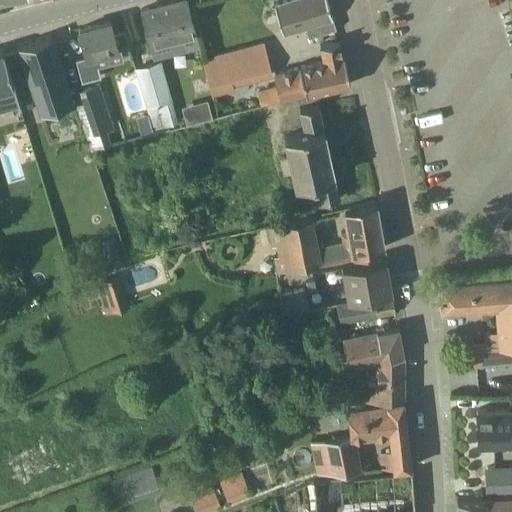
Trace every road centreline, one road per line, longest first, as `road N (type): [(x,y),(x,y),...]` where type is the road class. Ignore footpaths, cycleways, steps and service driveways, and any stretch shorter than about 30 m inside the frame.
road 1 (residential): [(413,265),(354,0)]
road 2 (residential): [(434,511),(413,265)]
